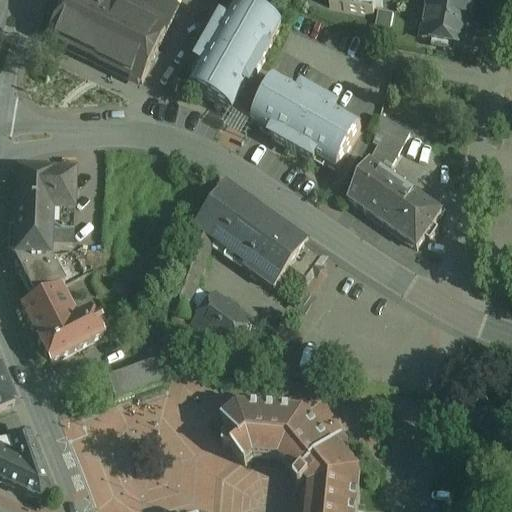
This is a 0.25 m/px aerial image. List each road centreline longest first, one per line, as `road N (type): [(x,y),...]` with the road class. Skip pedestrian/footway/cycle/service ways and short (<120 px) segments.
road 1 (residential): [(0,143),(145,136),(197,153),(450,308)]
road 2 (residential): [(450,308),(507,0)]
road 3 (residential): [(80,511),(0,311)]
